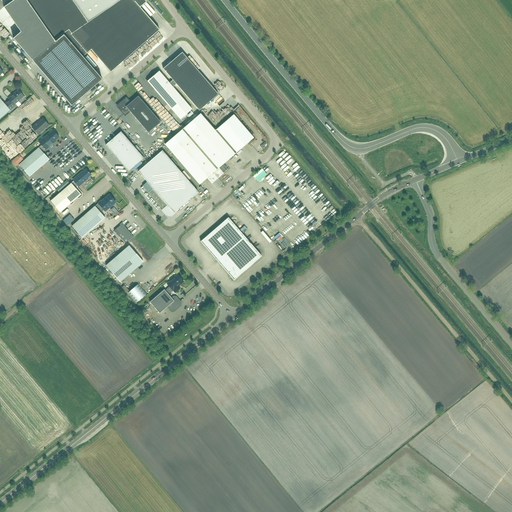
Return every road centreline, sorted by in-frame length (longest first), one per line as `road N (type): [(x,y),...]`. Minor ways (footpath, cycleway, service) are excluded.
road 1 (tertiary): [(458,162),(430,128),(350,146),(224,0)]
road 2 (unclassified): [(167,240),(279,142),(184,27)]
road 3 (tertiary): [(0,503),(232,316)]
road 4 (track): [(511,400),(355,217)]
road 5 (tertiary): [(232,316),(377,198),(415,179)]
road 6 (tertiary): [(511,343),(436,254),(415,179)]
road 7 (unclassified): [(184,27),(70,126)]
road 8 (tertiary): [(167,240),(70,126)]
